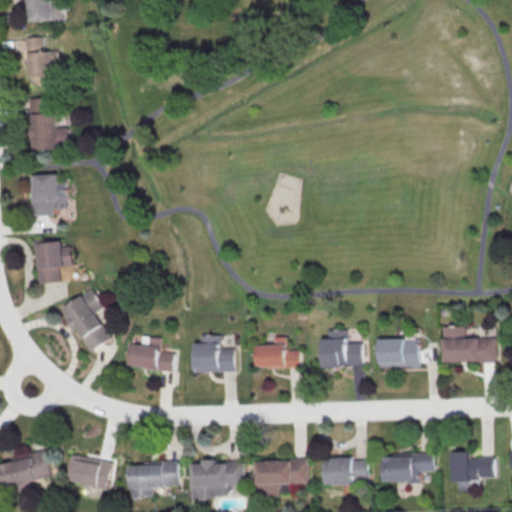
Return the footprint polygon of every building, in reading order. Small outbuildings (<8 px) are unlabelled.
[(29,0),(30,21),(65,20),(64,0),(29,0)] [(60,49),(46,49),(46,36),(31,36),(30,83),(60,83),(60,49)] [(33,97),(34,149),(70,148),(70,126),(57,127),(56,97),(33,97)] [(70,208),(69,181),(60,181),(60,173),(34,174),(36,215),(55,214),(55,208),(70,208)] [(40,282),(62,281),(61,266),(74,265),(73,245),(64,246),(64,239),(37,240),(40,282)] [(113,337),(97,312),(106,306),(95,288),(64,307),(92,351),(113,337)] [(445,326),(446,362),(498,360),(497,337),(467,337),(467,326),(445,326)] [(324,337),(325,366),(365,365),(365,342),(350,342),(350,329),(330,329),(330,337),(324,337)] [(223,334),(203,334),(203,342),(195,342),(196,371),(237,370),(237,347),(223,347),(223,334)] [(175,369),(176,352),(162,351),(163,336),(143,335),(143,344),(130,343),(129,366),(175,369)] [(256,345),(257,367),(303,365),(302,349),(289,349),(288,336),(276,336),(276,344),(256,345)] [(381,339),(382,366),(422,366),(421,338),(381,339)] [(54,478),(48,450),(13,457),(13,461),(2,463),(7,487),(54,478)] [(496,477),(495,457),(471,457),(471,450),(453,451),(454,481),(459,481),(459,490),(472,490),(472,478),(496,477)] [(115,461),(74,452),(68,479),(109,488),(115,461)] [(385,454),(385,481),(421,480),(421,470),(435,470),(435,452),(385,454)] [(369,482),(369,457),(324,458),(324,483),(369,482)] [(193,463),(194,496),(233,496),(233,486),(245,486),(245,461),(217,461),(217,459),(204,459),(204,462),(193,463)] [(258,460),(259,495),(280,495),(280,483),(309,482),(309,459),(258,460)] [(131,465),(132,496),(154,496),(154,485),(180,485),(179,460),(144,461),(144,465),(131,465)]
